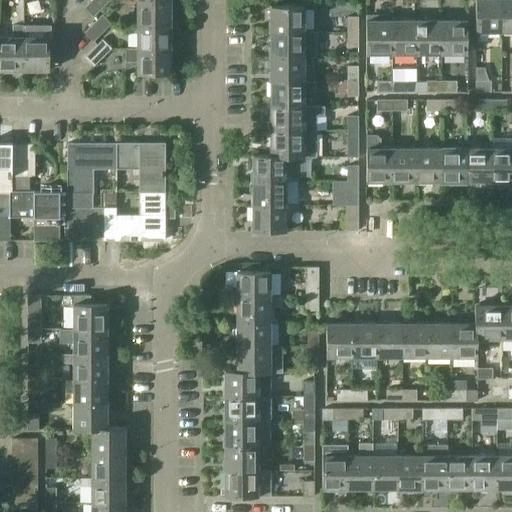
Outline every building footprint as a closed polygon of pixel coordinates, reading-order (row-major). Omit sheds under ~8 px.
[(93,0),(85,8),(94,16),(110,0),(93,0)] [(138,0),(138,23),(171,23),(170,0),(138,0)] [(475,0),(476,31),(501,31),(500,0),(475,0)] [(511,0),(500,0),(501,31),(511,30),(511,0)] [(271,6),(271,32),(303,32),(303,31),(303,6),(271,6)] [(103,15),(98,21),(85,33),(94,41),(112,24),(103,15)] [(358,17),(347,17),(347,32),(358,32),(358,17)] [(392,21),(367,21),(367,53),(392,53),(392,21)] [(392,53),(417,53),(417,21),(392,21),(392,53)] [(441,53),(441,21),(417,21),(417,53),(441,53)] [(467,21),(441,21),(441,53),(467,54),(467,21)] [(138,49),(171,48),(171,23),(138,23),(138,48),(138,49)] [(13,37),(0,36),(0,69),(23,70),(23,37),(24,37),(24,25),(13,25),(13,37)] [(23,37),(23,70),(49,70),(49,37),(51,37),(51,25),(24,25),(24,37),(23,37)] [(271,32),(271,56),(303,56),(316,56),(316,31),(303,31),(303,32),(271,32)] [(358,47),(358,32),(347,32),(347,47),(358,47)] [(103,41),(98,46),(86,58),(94,66),(112,49),(103,41)] [(171,48),(138,49),(138,48),(125,48),(125,62),(138,62),(138,74),(171,74),(171,48)] [(271,56),(271,81),(303,81),(313,81),(313,57),(316,56),(303,56),(271,56)] [(347,66),(347,81),(358,81),(358,66),(347,66)] [(271,81),(271,106),(304,105),(304,90),(313,90),(313,81),(303,81),(271,81)] [(358,96),(358,81),(347,81),(347,96),(358,96)] [(392,81),(377,81),(377,92),(392,91),(392,81)] [(407,81),(392,81),(392,91),(407,91),(407,81)] [(441,81),(427,82),(427,92),(441,91),(441,81)] [(457,81),(441,81),(441,91),(457,91),(457,81)] [(491,81),(476,81),(476,91),(491,91),(491,81)] [(377,110),(392,110),(392,100),(377,100),(377,110)] [(407,100),(392,100),(392,110),(407,110),(407,100)] [(426,110),(441,110),(441,100),(426,100),(426,110)] [(456,100),(441,100),(441,110),(456,111),(456,100)] [(491,100),(476,100),(476,110),(491,110),(491,100)] [(506,100),(491,100),(491,110),(506,110),(506,100)] [(304,105),(271,106),(271,131),(304,131),(316,130),(316,115),(324,115),(324,105),(304,105)] [(347,115),(347,130),(358,130),(358,115),(347,115)] [(317,156),(316,130),(304,131),(271,131),(271,156),(286,156),(298,156),(317,156)] [(358,157),(358,130),(347,130),(347,157),(358,157)] [(367,134),(367,148),(367,181),(392,181),(392,148),(381,148),(381,138),(377,134),(367,134)] [(511,187),(511,137),(491,138),(491,148),(491,185),(491,187),(511,187)] [(0,143),(0,191),(9,192),(10,192),(10,176),(23,176),(24,143),(11,143),(0,143)] [(35,143),(24,143),(23,176),(10,176),(10,192),(9,192),(9,216),(9,217),(10,217),(34,217),(34,240),(59,239),(59,190),(30,190),(30,176),(36,176),(35,143)] [(67,207),(68,207),(79,207),(92,207),(93,207),(93,191),(93,168),(116,168),(116,143),(68,143),(68,192),(67,192),(67,207)] [(165,143),(116,143),(116,168),(117,168),(116,168),(140,167),(140,192),(165,192),(165,143)] [(417,148),(392,148),(392,181),(417,181),(417,148)] [(417,148),(417,181),(441,181),(441,148),(417,148)] [(441,148),(441,181),(466,181),(466,148),(441,148)] [(479,187),(482,185),(491,185),(491,148),(466,148),(466,181),(466,185),(469,187),(479,187)] [(252,156),(253,181),(286,181),(298,181),(298,156),(286,156),(271,156),(252,156)] [(347,165),(347,180),(358,180),(358,165),(347,165)] [(358,195),(358,180),(347,180),(347,195),(358,195)] [(253,206),(286,206),(286,181),(253,181),(253,206)] [(116,207),(104,207),(104,239),(116,239),(165,239),(165,192),(140,192),(140,214),(116,214),(116,207)] [(358,205),(347,205),(346,230),(358,230),(358,205)] [(253,206),(253,231),(286,231),(286,206),(253,206)] [(79,239),(79,207),(68,207),(68,240),(79,239)] [(92,207),(79,207),(79,239),(92,239),(92,207)] [(104,207),(93,207),(92,207),(92,239),(104,239),(104,207)] [(9,216),(0,216),(0,240),(11,240),(10,217),(9,217),(9,216)] [(306,268),(306,297),(319,297),(319,268),(306,268)] [(237,297),(270,297),(270,271),(237,271),(237,297)] [(28,328),(40,328),(40,295),(28,295),(28,328)] [(73,317),(73,328),(107,327),(109,326),(109,316),(107,314),(106,304),(90,304),(90,295),(73,295),(73,304),(73,317)] [(282,297),(270,297),(237,297),(237,322),(270,322),(270,306),(282,306),(282,297)] [(306,297),(306,310),(319,310),(319,297),(306,297)] [(476,338),(477,338),(503,338),(503,305),(475,305),(475,323),(476,323),(476,338)] [(503,338),(511,337),(511,305),(503,305),(503,338)] [(270,346),(270,322),(237,322),(237,346),(270,346)] [(378,323),(353,324),(353,356),(378,356),(378,323)] [(378,356),(403,356),(403,323),(378,323),(378,356)] [(403,356),(427,356),(427,323),(403,323),(403,356)] [(427,356),(452,356),(452,324),(427,323),(427,356)] [(476,323),(475,323),(452,324),(452,356),(477,356),(477,338),(476,338),(476,323)] [(327,356),(353,356),(353,324),(327,324),(327,356)] [(73,343),(73,352),(108,351),(109,350),(109,340),(107,338),(107,328),(107,327),(73,328),(73,329),(60,329),(60,343),(73,343)] [(28,328),(28,342),(40,342),(40,328),(28,328)] [(308,332),(308,346),(319,346),(319,332),(308,332)] [(270,347),(270,346),(237,346),(237,370),(237,371),(271,371),(271,372),(282,372),(282,346),(270,347)] [(308,346),(308,361),(319,361),(319,346),(308,346)] [(73,361),(73,378),(107,377),(109,374),(109,364),(107,362),(107,352),(108,351),(73,352),(61,352),(61,357),(65,361),(73,361)] [(27,364),(27,378),(39,378),(38,363),(27,364)] [(478,368),(478,379),(492,379),(492,368),(478,368)] [(271,396),(271,372),(271,371),(237,371),(237,370),(225,370),(225,396),(258,396),(271,396)] [(107,403),(107,377),(73,378),(73,403),(107,403)] [(27,378),(28,393),(39,393),(39,378),(27,378)] [(304,382),(304,396),(314,396),(314,382),(304,382)] [(337,400),(353,400),(353,390),(337,390),(337,400)] [(353,400),(367,400),(367,390),(353,390),(353,400)] [(387,401),(403,400),(403,390),(387,390),(387,401)] [(417,390),(403,390),(403,400),(417,400),(417,390)] [(437,401),(452,400),(452,390),(437,390),(437,401)] [(452,390),(452,400),(466,400),(466,390),(452,390)] [(258,396),(225,396),(225,421),(258,421),(258,420),(258,396)] [(314,396),(304,396),(304,411),(314,411),(314,396)] [(74,429),(92,429),(107,428),(107,427),(107,403),(73,403),(74,429)] [(334,419),(349,419),(349,409),(334,409),(334,419)] [(364,409),(349,409),(349,419),(364,419),(364,409)] [(383,419),(397,419),(397,409),(383,409),(383,419)] [(397,409),(397,419),(413,419),(413,409),(397,409)] [(433,419),(447,419),(447,409),(433,409),(433,419)] [(462,409),(447,409),(447,419),(462,419),(462,409)] [(482,419),(498,419),(498,409),(482,409),(482,419)] [(511,409),(498,409),(498,419),(511,418),(511,409)] [(28,414),(28,429),(39,429),(38,414),(28,414)] [(225,421),(225,446),(258,446),(271,446),(271,420),(258,420),(258,421),(225,421)] [(92,429),(92,452),(125,452),(125,427),(107,427),(107,428),(92,429)] [(304,431),(304,446),(314,446),(314,431),(304,431)] [(12,438),(12,450),(37,450),(37,438),(12,438)] [(46,438),(46,452),(56,452),(56,438),(46,438)] [(349,489),(373,489),(374,455),(373,455),(373,442),(359,442),(359,455),(349,455),(349,489)] [(447,489),(447,455),(447,445),(422,445),(422,455),(423,489),(447,489)] [(258,470),(258,446),(225,446),(225,470),(258,470)] [(304,446),(304,461),(314,461),(314,446),(304,446)] [(37,462),(37,450),(12,450),(12,463),(37,462)] [(56,468),(56,452),(46,452),(46,468),(56,468)] [(125,452),(92,452),(92,478),(125,478),(125,452)] [(323,489),(349,489),(349,455),(323,455),(323,489)] [(373,489),(398,489),(398,455),(374,455),(373,489)] [(398,489),(423,489),(422,455),(398,455),(398,489)] [(447,489),(472,489),(472,455),(447,455),(447,489)] [(498,455),(472,455),(472,489),(498,488),(498,455)] [(511,455),(498,455),(498,488),(511,488),(511,455)] [(37,475),(37,462),(12,463),(12,475),(37,475)] [(270,470),(258,470),(225,470),(225,496),(270,496),(270,470)] [(37,487),(37,475),(12,475),(12,487),(37,487)] [(125,502),(125,478),(92,478),(80,478),(80,486),(92,486),(92,502),(125,502)] [(304,481),(304,496),(314,496),(314,481),(304,481)] [(37,499),(37,487),(12,487),(12,499),(37,499)] [(46,502),(56,502),(56,487),(46,487),(46,502)] [(37,511),(37,499),(12,499),(12,511),(37,511)] [(56,511),(57,502),(56,502),(46,502),(45,511),(56,511)] [(125,511),(125,502),(92,502),(91,511),(125,511)]
